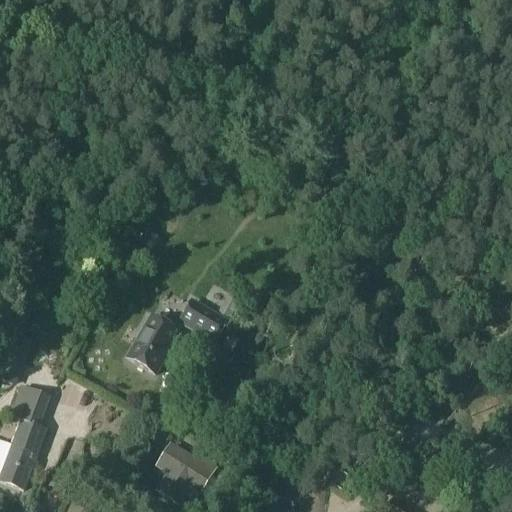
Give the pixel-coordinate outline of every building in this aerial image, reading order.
[(287,286),(273,306),(286,315),(300,295),(287,286)] [(226,299),(216,315),(229,323),(239,307),(226,299)] [(178,327),(217,351),(230,331),(190,307),(178,327)] [(149,318),(124,362),(155,380),(181,336),(149,318)] [(13,338),(0,374),(0,383),(15,390),(31,345),(13,338)] [(210,418),(224,393),(202,380),(188,405),(210,418)] [(9,421),(22,425),(0,482),(0,485),(23,494),(46,433),(37,430),(48,401),(21,389),(9,421)] [(84,401),(71,407),(80,426),(93,419),(84,401)] [(126,416),(117,430),(126,436),(135,421),(126,416)] [(169,475),(157,496),(176,507),(183,496),(187,500),(192,501),(196,500),(199,498),(215,470),(197,458),(190,459),(172,447),(159,469),(169,475)]
